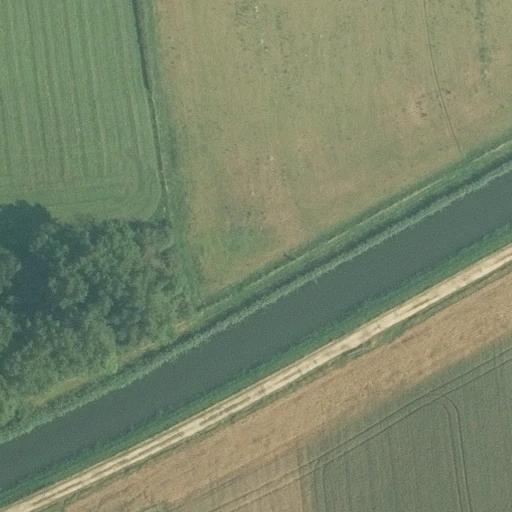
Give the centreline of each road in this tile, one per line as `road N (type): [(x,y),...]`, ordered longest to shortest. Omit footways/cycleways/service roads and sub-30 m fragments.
road 1 (track): [(511,152),(161,348),(0,427)]
road 2 (track): [(5,511),(184,428),(511,253)]
